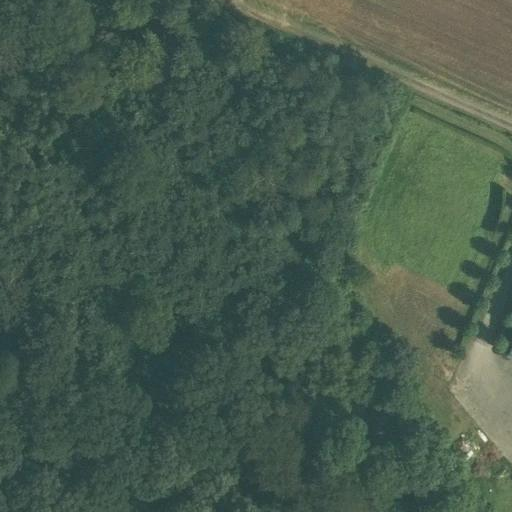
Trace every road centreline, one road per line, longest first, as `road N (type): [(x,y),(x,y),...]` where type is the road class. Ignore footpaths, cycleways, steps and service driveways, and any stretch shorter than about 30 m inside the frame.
road 1 (track): [(211,3),(0,60)]
road 2 (track): [(211,3),(400,85)]
